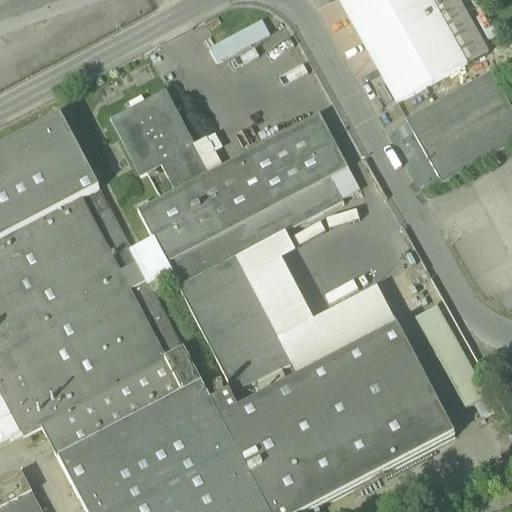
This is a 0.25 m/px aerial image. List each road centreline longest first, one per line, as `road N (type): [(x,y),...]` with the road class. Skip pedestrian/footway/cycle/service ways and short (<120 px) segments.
road 1 (residential): [(292,0),(308,12),(474,321),(511,341)]
road 2 (residential): [(0,112),(206,0)]
